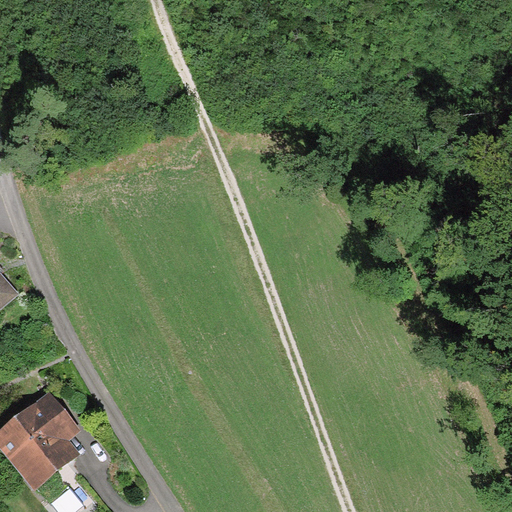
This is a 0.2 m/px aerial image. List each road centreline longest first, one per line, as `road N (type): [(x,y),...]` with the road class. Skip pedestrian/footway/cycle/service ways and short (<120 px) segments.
road 1 (track): [(193,125),(322,150),(338,214),(441,365),(471,456),(511,501)]
road 2 (track): [(345,511),(193,125)]
road 3 (residential): [(174,511),(49,300),(0,152)]
road 4 (track): [(193,125),(146,0)]
